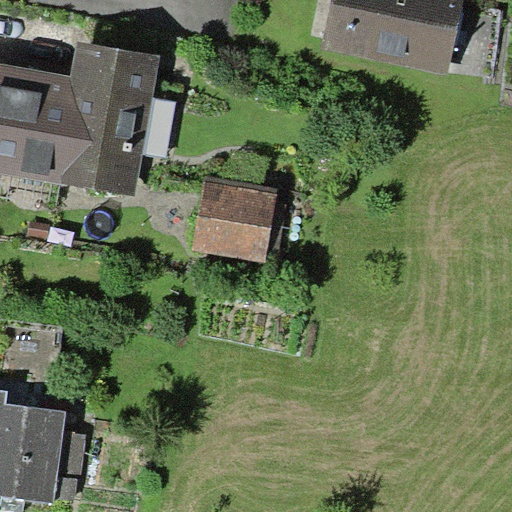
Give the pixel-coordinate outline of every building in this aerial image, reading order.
[(464,0),(332,0),(323,48),(449,74),(464,0)] [(71,76),(0,63),(0,169),(136,194),(142,154),(153,97),(160,55),(78,41),(71,76)] [(176,102),(153,97),(142,154),(166,159),(176,102)] [(265,262),(277,191),(205,179),(193,250),(265,262)] [(51,224),(30,221),(27,237),(48,240),(51,224)] [(0,369),(56,377),(62,326),(0,317),(0,369)] [(64,430),(66,411),(7,403),(9,391),(0,390),(0,494),(54,502),(55,498),(64,430)] [(86,433),(64,430),(55,498),(75,501),(78,478),(81,478),(86,433)]
